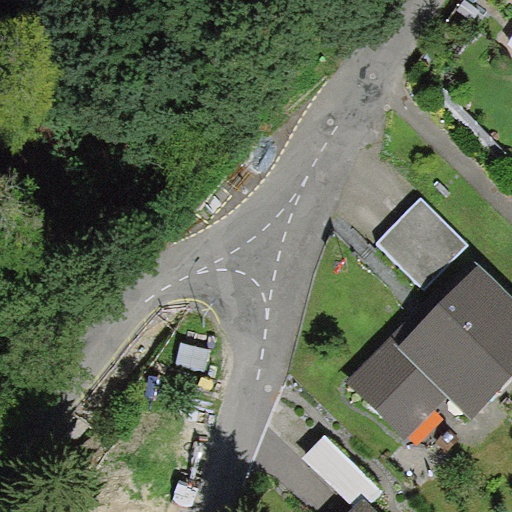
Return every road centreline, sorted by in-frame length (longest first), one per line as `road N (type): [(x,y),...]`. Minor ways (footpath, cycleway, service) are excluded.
road 1 (residential): [(0,467),(115,318),(254,196)]
road 2 (residential): [(206,511),(254,361),(254,196)]
road 3 (residential): [(254,196),(359,76),(411,0)]
